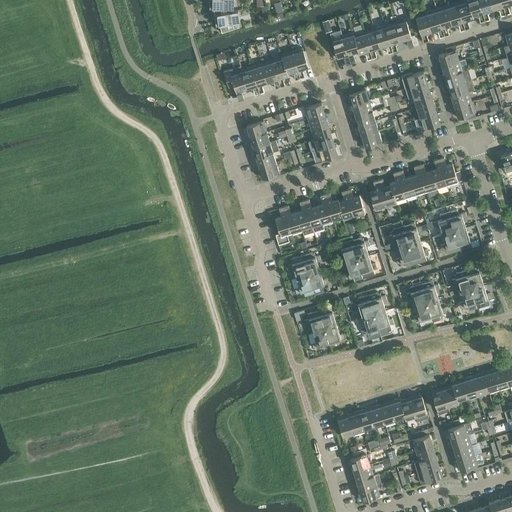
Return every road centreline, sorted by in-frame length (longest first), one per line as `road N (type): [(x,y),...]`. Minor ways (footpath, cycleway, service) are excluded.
road 1 (track): [(218,511),(191,419),(224,366),(223,337),(166,162),(155,139),(102,97),(70,0)]
road 2 (residential): [(330,82),(511,24)]
road 3 (residential): [(380,511),(511,478)]
road 4 (unclassified): [(511,262),(470,139)]
road 5 (residential): [(257,196),(249,208),(277,312)]
